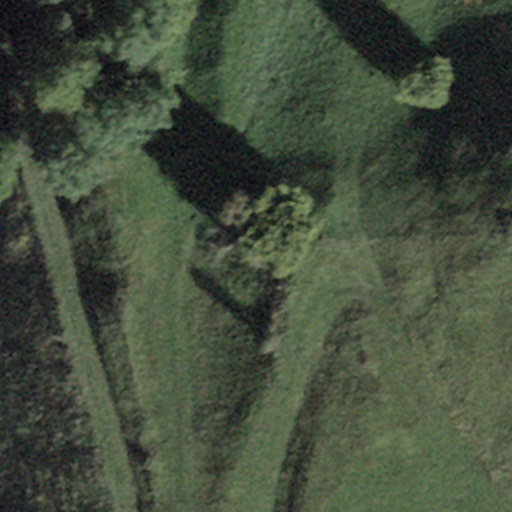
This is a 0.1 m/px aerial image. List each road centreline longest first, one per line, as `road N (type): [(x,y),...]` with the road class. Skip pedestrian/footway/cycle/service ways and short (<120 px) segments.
road 1 (track): [(511,509),(487,494),(412,377),(376,296),(336,295),(305,326),(253,511)]
road 2 (track): [(128,511),(0,53)]
